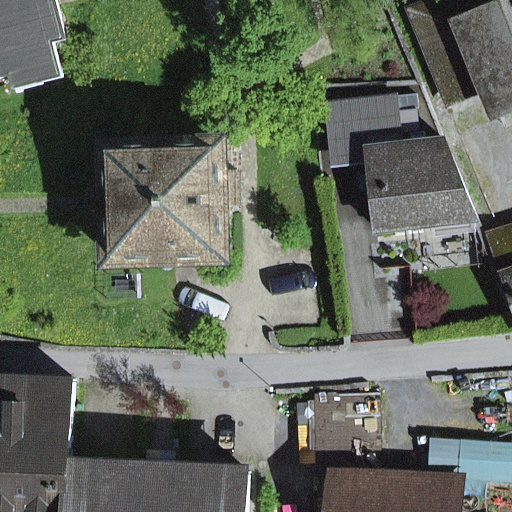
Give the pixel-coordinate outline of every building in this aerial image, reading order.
[(0,0),(0,80),(28,73),(37,85),(63,79),(55,43),(68,41),(56,0),(0,0)] [(511,7),(494,15),(488,0),(444,0),(415,11),(450,99),(488,84),(499,110),(511,104),(511,7)] [(329,105),(335,164),(370,161),(369,151),(367,137),(404,134),(400,98),(329,105)] [(370,161),(377,231),(478,221),(447,142),(369,151),(370,161)] [(224,257),(223,205),(241,205),(240,173),(222,173),(221,147),(110,150),(114,260),(224,257)] [(511,280),(511,238),(499,243),(511,281),(511,280)] [(76,380),(0,376),(0,511),(70,511),(73,466),(76,380)] [(382,393),(323,401),(322,445),(377,447),(382,393)] [(376,477),(377,447),(322,445),(321,477),(338,478),(337,511),(458,511),(460,480),(376,477)] [(147,469),(179,470),(180,453),(148,452),(147,469)] [(147,469),(73,466),(70,511),(249,511),(251,473),(179,470),(147,469)]
